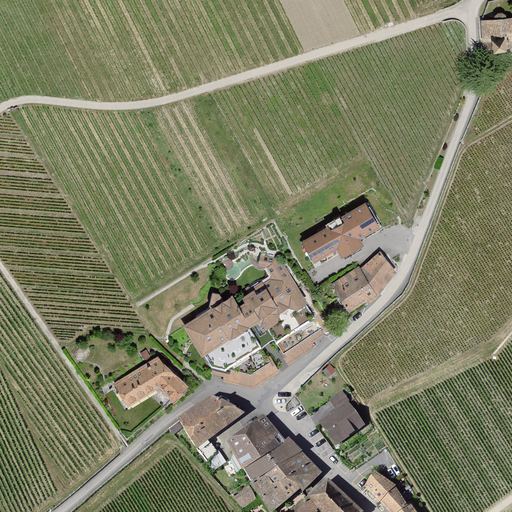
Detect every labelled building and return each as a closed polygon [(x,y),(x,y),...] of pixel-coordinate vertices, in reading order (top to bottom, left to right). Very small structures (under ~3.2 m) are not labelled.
[(495,19),(482,19),(483,42),(494,40),(495,53),(508,51),(507,38),(511,37),(511,17),(507,18),(506,14),(503,12),(498,12),(496,15),(495,19)] [(377,211),(339,236),(350,253),(388,228),(377,211)] [(252,277),(178,325),(196,351),(250,316),(259,328),(271,320),(267,314),(282,305),(287,313),(300,305),(263,249),(243,262),(252,277)] [(353,268),(325,283),(338,309),(369,293),(393,270),(372,249),(353,268)] [(226,341),(208,350),(216,367),(235,358),(226,341)] [(163,355),(115,384),(130,408),(165,393),(180,403),(193,386),(163,355)] [(216,393),(173,426),(190,448),(233,416),(216,393)] [(313,424),(329,449),(359,430),(343,405),(313,424)] [(275,442),(257,413),(215,438),(237,468),(275,442)] [(278,440),(275,442),(237,468),(265,511),(270,511),(315,477),(278,440)] [(391,490),(368,472),(355,489),(377,507),(391,490)] [(350,511),(320,478),(282,511),(310,511),(311,511),(350,511)] [(406,511),(391,490),(377,507),(381,511),(406,511)]
